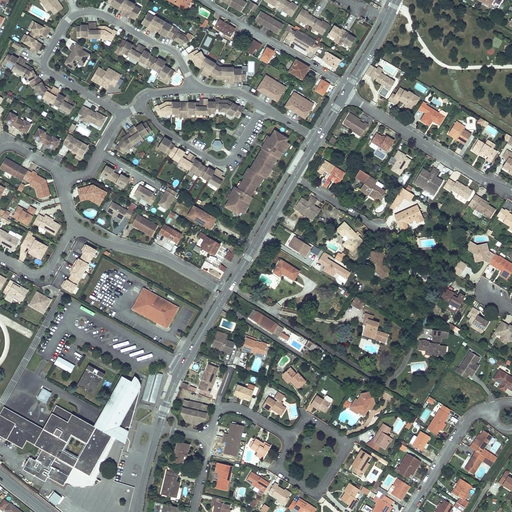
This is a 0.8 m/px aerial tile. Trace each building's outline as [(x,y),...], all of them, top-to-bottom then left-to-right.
[(40,0),(44,6),(48,6),(50,9),(59,3),(56,0),(55,0),(40,0)] [(120,6),(123,0),(108,0),(108,1),(112,3),(111,5),(115,7),(117,5),(118,6),(117,7),(119,8),(120,6)] [(136,2),(132,0),(123,0),(120,6),(123,8),(122,10),(126,12),(128,9),(131,11),(136,2)] [(167,0),(185,10),(190,0),(167,0)] [(247,2),(243,0),(223,0),(242,11),(247,2)] [(267,0),(267,1),(277,7),(278,5),(285,9),(284,11),(294,17),(300,7),(296,4),(295,5),(293,4),(286,0),(267,0)] [(143,6),(136,2),(131,11),(128,9),(126,12),(130,14),(131,12),(137,16),(143,6)] [(63,8),(59,3),(50,9),(54,14),(63,8)] [(304,9),(298,19),(308,25),(309,24),(316,27),(315,29),(325,35),(331,25),(327,23),(326,24),(324,22),(310,14),(308,13),(308,11),(304,9)] [(279,33),(284,25),(261,11),(256,20),(279,33)] [(151,22),(154,17),(147,13),(142,23),(148,26),(147,29),(150,30),(154,24),(151,22)] [(154,16),(154,17),(151,22),(154,24),(150,30),(154,33),(156,29),(157,27),(160,29),(165,22),(154,16)] [(231,37),(235,29),(219,19),(214,28),(231,37)] [(92,30),(88,30),(88,36),(88,38),(100,37),(100,30),(99,30),(99,28),(96,28),(96,26),(96,22),(92,23),(92,30)] [(168,24),(165,22),(160,29),(159,31),(161,32),(162,32),(163,32),(162,34),(166,36),(167,35),(171,37),(176,29),(176,28),(172,26),(171,27),(168,25),(168,24)] [(43,27),(36,23),(32,29),(33,30),(31,33),(37,37),(39,33),(40,34),(44,36),(48,30),(43,27)] [(81,26),(77,27),(77,34),(81,34),(81,36),(88,36),(88,30),(92,30),(92,23),(88,23),(88,25),(81,25),(81,26)] [(51,28),(44,24),(43,27),(48,30),(44,36),(45,37),(51,28)] [(112,40),(117,32),(113,29),(112,31),(107,28),(107,27),(105,26),(99,26),(99,28),(99,30),(100,30),(100,37),(103,37),(107,40),(109,38),(112,40)] [(345,43),(352,48),(358,39),(355,37),(352,36),(353,35),(342,28),(341,29),(339,28),(336,26),(331,35),(338,39),(336,42),(344,46),(345,43)] [(179,31),(176,29),(171,37),(177,40),(179,42),(180,42),(182,45),(188,41),(186,37),(178,33),(179,31)] [(296,42),(300,45),(305,47),(307,44),(311,47),(310,50),(315,53),(319,47),(314,43),(315,41),(301,32),(300,34),(296,32),(295,32),(291,30),(290,32),(287,37),(291,39),(290,41),(295,43),(296,42)] [(28,36),(24,42),(32,46),(37,49),(41,43),(36,41),(35,40),(37,37),(31,33),(29,36),(28,36)] [(203,46),(209,47),(212,37),(206,36),(203,46)] [(122,39),(115,52),(120,54),(121,51),(124,53),(127,55),(132,47),(133,45),(122,39)] [(259,43),(251,39),(245,50),(252,54),(259,43)] [(32,46),(30,50),(36,53),(42,44),(41,43),(37,49),(32,46)] [(75,46),(72,44),(70,48),(73,50),(70,56),(71,56),(70,58),(68,58),(65,64),(74,69),(78,63),(78,62),(81,62),(87,52),(82,49),(75,46)] [(142,46),(138,44),(136,47),(135,49),(132,47),(127,55),(138,61),(138,60),(141,55),(138,53),(142,46)] [(145,48),(142,46),(138,53),(141,55),(138,60),(145,64),(146,61),(150,63),(153,57),(150,55),(151,54),(144,50),(145,48)] [(267,63),(274,51),(266,46),(259,58),(267,63)] [(202,64),(205,59),(204,58),(201,52),(199,53),(197,50),(189,54),(191,58),(192,57),(195,62),(194,62),(195,64),(201,68),(202,66),(203,64),(202,64)] [(90,54),(87,52),(81,62),(78,62),(78,63),(83,66),(90,54)] [(327,52),(323,59),(328,62),(328,63),(336,68),(340,60),(327,52)] [(19,65),(23,59),(19,57),(18,59),(12,55),(11,56),(8,55),(4,61),(7,63),(6,65),(13,69),(16,63),(19,65)] [(162,60),(158,58),(157,59),(153,57),(150,63),(148,66),(152,68),(153,67),(157,69),(156,71),(160,73),(164,65),(165,63),(163,62),(163,63),(161,62),(162,60)] [(26,61),(23,59),(19,65),(16,63),(13,69),(12,70),(22,76),(23,75),(26,69),(25,69),(26,67),(23,66),(24,64),(26,61)] [(215,65),(205,59),(202,64),(203,64),(202,66),(204,67),(203,69),(201,72),(205,75),(209,68),(212,70),(215,65)] [(309,67),(296,60),(290,71),(301,77),(304,72),(306,73),(309,67)] [(32,69),(27,65),(26,67),(25,69),(26,69),(23,75),(22,76),(24,77),(27,82),(29,80),(31,84),(39,79),(37,75),(36,76),(33,71),(32,69)] [(175,71),(164,65),(160,73),(159,75),(162,77),(165,78),(163,81),(168,83),(175,71)] [(220,68),(215,65),(212,70),(209,68),(205,75),(208,77),(210,73),(215,77),(217,79),(223,79),(223,76),(223,75),(222,75),(222,68),(220,68)] [(382,69),(378,66),(372,75),(376,78),(375,79),(382,83),(384,84),(383,86),(389,90),(395,81),(380,72),(382,69)] [(106,71),(99,67),(92,79),(99,84),(101,82),(109,86),(111,83),(115,86),(122,75),(117,72),(115,76),(106,71)] [(108,67),(106,71),(115,76),(117,72),(108,67)] [(230,75),(234,75),(234,69),(234,68),(222,68),(222,75),(223,75),(223,76),(226,76),(226,79),(226,82),(230,82),(230,75)] [(230,75),(230,82),(234,82),(234,80),(240,80),(240,79),(244,79),(244,72),(241,72),(241,69),(234,69),(234,75),(230,75)] [(279,98),(285,87),(278,83),(274,84),(274,80),(266,75),(260,86),(262,88),(263,87),(266,89),(264,91),(268,94),(272,96),(274,94),(277,96),(276,96),(279,98)] [(324,96),(330,83),(321,78),(314,90),(324,96)] [(43,85),(39,79),(31,84),(37,94),(39,93),(44,96),(47,90),(44,88),(44,87),(43,85)] [(50,92),(47,90),(44,96),(42,98),(53,104),(56,97),(53,95),(57,89),(53,87),(51,90),(50,92)] [(408,92),(400,87),(396,93),(392,100),(397,103),(400,97),(407,101),(406,103),(412,106),(413,104),(416,103),(419,99),(413,95),(413,92),(409,90),(408,92)] [(57,89),(53,95),(56,97),(53,104),(59,107),(65,98),(59,94),(60,91),(57,89)] [(307,115),(313,104),(306,100),(302,101),(301,97),(294,92),(288,103),(290,105),(291,104),(294,106),(292,108),(296,111),(300,113),(302,111),(305,113),(304,113),(307,115)] [(74,98),(67,95),(65,98),(59,107),(70,113),(74,106),(71,104),(72,102),(74,98)] [(200,106),(196,105),(196,114),(207,114),(207,113),(208,107),(204,107),(204,100),(200,99),(200,103),(200,106)] [(220,99),(215,99),(215,102),(215,109),(219,109),(219,111),(224,112),(226,113),(232,103),(228,100),(226,100),(226,101),(220,101),(220,99)] [(208,100),(204,100),(204,107),(208,107),(207,113),(215,113),(215,109),(215,102),(208,102),(208,100)] [(427,102),(423,100),(418,108),(422,110),(422,109),(424,107),(427,109),(430,105),(427,103),(427,102)] [(158,106),(155,108),(159,116),(163,114),(164,116),(169,114),(171,114),(172,103),(166,102),(164,104),(159,107),(158,106)] [(184,103),(172,103),(171,114),(175,114),(179,114),(179,117),(184,117),(184,103)] [(196,103),(184,103),(184,117),(188,117),(188,114),(192,114),(196,114),(196,105),(196,103)] [(239,107),(232,103),(226,113),(233,117),(234,115),(238,117),(242,110),(244,108),(240,105),(239,107)] [(83,105),(78,114),(82,116),(80,119),(88,124),(90,121),(100,127),(106,118),(96,112),(96,113),(95,115),(93,114),(94,112),(86,108),(87,107),(83,105)] [(426,111),(421,119),(429,125),(433,120),(439,124),(445,115),(430,105),(427,109),(426,111)] [(5,121),(15,127),(19,120),(16,118),(17,116),(10,112),(5,121)] [(360,119),(349,112),(348,114),(359,120),(360,119)] [(359,120),(348,114),(343,122),(353,128),(362,134),(368,123),(364,121),(363,123),(359,120)] [(23,122),(19,120),(15,127),(25,133),(30,124),(23,120),(23,122)] [(456,121),(450,131),(458,136),(457,139),(465,144),(471,134),(463,129),(465,126),(456,121)] [(135,125),(131,128),(135,134),(139,132),(142,137),(149,133),(147,130),(150,128),(146,122),(143,124),(142,123),(136,127),(135,125)] [(135,134),(131,128),(128,130),(130,133),(131,135),(129,136),(130,138),(129,138),(133,145),(143,138),(142,137),(139,132),(135,134)] [(33,138),(44,144),(48,136),(45,134),(45,133),(38,129),(33,138)] [(234,211),(238,214),(241,209),(242,207),(245,209),(250,202),(249,202),(253,195),(251,195),(253,192),(255,188),(257,184),(256,183),(262,174),(265,176),(270,166),(271,167),(273,163),(276,159),(278,156),(279,157),(283,151),(284,152),(288,144),(285,143),(286,140),(288,138),(283,135),(284,134),(275,129),(271,136),(270,135),(267,138),(265,142),(263,145),(268,148),(266,150),(265,149),(258,160),(257,159),(251,169),(249,167),(243,177),(244,178),(238,188),(240,189),(238,191),(237,190),(234,188),(232,191),(233,192),(229,199),(225,206),(234,211)] [(448,133),(457,139),(458,136),(450,131),(448,133)] [(73,136),(68,134),(63,143),(67,146),(67,147),(73,150),(82,156),(88,146),(73,137),(73,136)] [(376,134),(371,141),(387,151),(394,140),(386,135),(386,136),(385,138),(382,137),(376,134)] [(129,136),(128,135),(122,138),(121,140),(122,140),(119,146),(118,145),(116,149),(125,153),(126,150),(129,151),(131,146),(133,145),(129,138),(130,138),(129,136)] [(51,138),(48,136),(44,144),(54,149),(59,141),(52,137),(51,138)] [(174,147),(175,146),(171,143),(172,142),(168,139),(167,141),(165,140),(166,139),(164,138),(158,148),(162,150),(162,149),(166,151),(165,152),(169,155),(174,147)] [(216,151),(223,146),(219,139),(211,144),(216,151)] [(478,139),(472,150),(478,154),(480,151),(483,152),(488,156),(486,159),(491,161),(497,151),(493,148),(485,143),(478,139)] [(487,140),(485,143),(493,148),(495,145),(487,140)] [(178,149),(174,147),(169,155),(169,156),(179,162),(183,156),(184,154),(185,153),(179,148),(178,149)] [(511,175),(511,151),(507,149),(503,155),(507,158),(503,166),(507,169),(509,170),(508,172),(511,175)] [(82,156),(73,150),(72,152),(77,155),(75,157),(80,159),(82,156)] [(409,158),(405,156),(401,153),(402,152),(398,150),(394,157),(397,159),(391,169),(399,175),(404,167),(403,167),(409,158)] [(193,155),(190,153),(188,156),(186,158),(183,156),(179,162),(179,163),(189,170),(189,169),(192,163),(189,161),(193,155)] [(197,157),(193,155),(189,161),(192,163),(189,169),(196,173),(197,170),(201,172),(204,166),(201,164),(202,163),(195,159),(197,157)] [(11,161),(5,157),(0,166),(0,167),(22,180),(28,170),(17,164),(16,165),(10,162),(11,161)] [(324,158),(317,169),(325,174),(324,176),(322,175),(319,181),(326,185),(330,179),(329,179),(330,177),(338,181),(345,170),(324,158)] [(105,166),(100,175),(123,188),(128,179),(120,175),(119,176),(112,172),(113,171),(105,166)] [(208,168),(204,166),(201,172),(204,174),(202,177),(209,181),(213,175),(216,177),(220,170),(216,168),(215,171),(208,167),(208,168)] [(423,168),(414,182),(423,188),(436,168),(433,166),(430,172),(423,168)] [(439,170),(436,168),(423,188),(434,195),(443,180),(436,175),(439,170)] [(223,173),(220,170),(216,177),(213,175),(209,181),(219,188),(224,180),(220,178),(222,176),(223,173)] [(357,176),(366,180),(368,178),(369,176),(369,175),(362,170),(359,170),(357,176)] [(36,173),(32,171),(27,180),(31,182),(32,180),(35,182),(33,186),(35,188),(38,196),(40,197),(50,195),(46,183),(45,183),(44,182),(45,180),(35,174),(36,173)] [(405,184),(409,176),(404,174),(401,182),(405,184)] [(447,188),(452,179),(449,177),(445,183),(443,186),(447,188)] [(366,180),(361,189),(369,194),(371,192),(381,199),(386,191),(382,188),(376,184),(376,183),(368,178),(366,180)] [(473,190),(457,179),(455,181),(452,179),(447,188),(451,190),(452,189),(458,192),(456,195),(465,200),(466,198),(467,199),(473,190)] [(103,200),(108,193),(94,185),(79,189),(81,199),(87,197),(88,195),(98,201),(99,198),(103,200)] [(134,194),(152,204),(155,197),(152,195),(153,193),(139,185),(134,194)] [(176,192),(168,187),(158,204),(166,209),(176,192)] [(403,187),(396,198),(401,201),(404,197),(411,200),(415,194),(412,193),(405,189),(405,188),(403,187)] [(371,192),(369,194),(380,201),(381,199),(371,192)] [(479,195),(475,193),(468,204),(472,206),(479,195)] [(100,205),(103,200),(99,198),(98,201),(88,195),(87,197),(81,199),(82,201),(89,199),(100,205)] [(479,195),(472,206),(490,217),(495,208),(488,204),(482,200),(483,198),(479,195)] [(305,202),(306,200),(301,198),(295,209),(315,221),(321,209),(317,207),(316,209),(312,206),(313,205),(315,206),(318,200),(311,196),(308,202),(309,203),(308,204),(305,202)] [(401,201),(396,198),(393,203),(390,201),(387,206),(390,208),(391,207),(394,209),(396,205),(398,206),(401,201)] [(113,202),(108,211),(123,220),(128,211),(113,202)] [(193,217),(204,224),(206,221),(212,225),(216,219),(193,205),(188,215),(192,218),(193,217)] [(415,206),(405,210),(396,215),(402,229),(408,226),(407,222),(416,219),(417,222),(424,219),(417,205),(415,206)] [(28,213),(17,207),(12,216),(27,224),(36,209),(31,207),(28,213)] [(509,211),(505,208),(504,209),(499,217),(503,219),(502,221),(510,225),(511,226),(511,214),(508,212),(509,211)] [(33,222),(39,226),(44,216),(39,213),(33,222)] [(49,217),(45,215),(44,216),(39,226),(55,234),(60,225),(53,221),(48,218),(49,217)] [(159,226),(139,215),(133,225),(137,227),(137,226),(144,230),(143,231),(153,236),(159,226)] [(206,221),(204,224),(203,225),(210,229),(212,225),(206,221)] [(337,229),(344,236),(345,234),(350,238),(346,241),(344,244),(354,254),(365,243),(359,236),(356,233),(345,222),(337,229)] [(165,225),(160,233),(170,238),(172,235),(174,236),(173,237),(175,238),(174,241),(179,243),(183,235),(165,225)] [(14,237),(0,228),(0,242),(5,245),(6,244),(8,245),(7,247),(13,250),(19,239),(14,237)] [(21,244),(26,246),(31,236),(33,233),(29,230),(21,244)] [(206,236),(200,233),(198,236),(204,240),(199,248),(201,249),(213,256),(219,244),(206,236)] [(36,238),(31,236),(26,246),(30,249),(37,253),(35,256),(40,259),(47,246),(35,239),(36,238)] [(295,237),(290,245),(306,255),(311,247),(295,237)] [(225,242),(212,264),(219,267),(231,245),(225,242)] [(488,262),(493,254),(490,252),(488,253),(485,243),(471,246),(475,261),(484,258),(485,260),(488,262)] [(97,249),(88,244),(87,244),(85,249),(84,251),(85,251),(81,258),(80,257),(79,259),(76,264),(75,265),(72,270),(71,272),(73,273),(69,279),(68,279),(67,280),(64,285),(63,286),(73,291),(97,249)] [(170,244),(167,249),(174,253),(177,248),(170,244)] [(237,256),(231,252),(226,259),(232,263),(237,256)] [(372,264),(377,270),(384,279),(392,272),(383,261),(383,252),(372,252),(372,264)] [(326,255),(323,261),(333,268),(331,271),(342,278),(348,269),(326,255)] [(511,263),(498,255),(492,265),(501,270),(500,272),(508,277),(511,269),(511,263)] [(361,256),(354,268),(360,272),(363,267),(361,266),(364,259),(361,256)] [(282,260),(274,272),(280,276),(283,272),(294,280),(300,271),(282,260)] [(461,274),(464,277),(471,270),(468,267),(461,274)] [(384,279),(377,270),(374,272),(381,281),(384,279)] [(14,282),(10,279),(4,289),(8,291),(6,294),(14,298),(14,297),(21,301),(28,290),(20,286),(20,287),(13,283),(14,282)] [(177,306),(143,287),(132,307),(157,321),(157,319),(167,324),(177,306)] [(440,298),(443,300),(449,289),(446,287),(440,298)] [(443,300),(448,303),(457,308),(464,296),(459,293),(458,295),(454,293),(454,292),(449,289),(443,300)] [(43,295),(37,291),(29,304),(40,311),(42,306),(46,308),(51,300),(51,299),(47,297),(47,298),(42,296),(43,295)] [(365,302),(355,296),(351,303),(360,309),(365,302)] [(457,308),(448,303),(445,307),(455,312),(457,308)] [(472,306),(466,315),(470,317),(475,308),(472,306)] [(470,317),(468,320),(472,323),(483,330),(489,321),(478,314),(479,311),(475,308),(470,317)] [(374,316),(366,313),(364,318),(366,318),(368,319),(366,325),(364,332),(375,335),(375,337),(387,341),(389,334),(378,330),(380,322),(373,320),(374,316)] [(262,314),(257,322),(273,333),(278,324),(262,314)] [(501,320),(494,331),(498,333),(504,323),(501,320)] [(482,331),(483,330),(472,323),(471,324),(482,331)] [(504,323),(498,333),(502,336),(503,334),(508,338),(511,339),(511,325),(509,324),(508,325),(504,323)] [(229,335),(217,331),(216,335),(217,335),(227,339),(229,335)] [(217,335),(214,344),(224,348),(223,350),(232,353),(236,343),(227,340),(227,339),(217,335)] [(243,348),(252,352),(253,350),(263,354),(266,346),(269,347),(270,344),(261,341),(261,344),(256,342),(256,341),(247,338),(243,348)] [(310,340),(309,340),(306,346),(311,349),(310,351),(313,352),(314,351),(317,353),(321,348),(321,347),(310,340)] [(421,341),(420,340),(419,345),(418,345),(418,350),(426,351),(428,351),(431,354),(431,355),(438,356),(438,355),(442,356),(443,352),(446,352),(446,346),(439,346),(439,342),(432,341),(432,343),(429,343),(429,342),(427,341),(426,341),(422,340),(421,341)] [(458,366),(456,370),(467,377),(469,374),(472,376),(478,365),(475,363),(479,357),(470,351),(460,367),(458,366)] [(76,364),(59,355),(55,362),(71,371),(76,364)] [(209,364),(203,379),(202,382),(199,388),(211,392),(213,387),(211,386),(215,376),(219,367),(209,364)] [(87,369),(78,385),(93,394),(102,378),(87,369)] [(283,377),(286,380),(290,380),(290,381),(291,380),(297,386),(300,387),(306,381),(298,372),(296,374),(294,371),(292,372),(289,369),(283,373),(283,377)] [(494,378),(500,382),(506,373),(499,369),(494,378)] [(155,403),(162,374),(149,371),(142,400),(155,403)] [(511,377),(506,373),(500,382),(502,384),(507,386),(511,389),(511,377)] [(42,449),(36,461),(29,457),(23,469),(45,481),(47,477),(63,486),(65,483),(74,467),(90,476),(112,436),(116,438),(118,439),(124,429),(123,429),(124,428),(125,428),(125,427),(126,427),(127,426),(129,427),(140,390),(130,384),(132,381),(123,376),(94,426),(57,405),(43,429),(4,407),(0,413),(0,435),(22,448),(27,440),(42,449)] [(132,381),(130,384),(140,390),(140,389),(140,387),(140,385),(140,384),(139,382),(138,381),(137,379),(136,378),(135,377),(132,381)] [(234,395),(240,397),(240,396),(245,398),(250,400),(254,391),(238,385),(234,395)] [(42,387),(37,398),(46,403),(51,392),(42,387)] [(356,399),(352,405),(360,409),(358,412),(364,416),(368,410),(367,407),(370,406),(371,407),(375,402),(372,390),(361,393),(363,398),(364,397),(365,400),(360,401),(357,400),(356,399)] [(282,405),(280,403),(281,401),(285,395),(278,392),(275,397),(277,399),(276,401),(268,397),(263,406),(270,411),(272,407),(275,409),(274,410),(282,415),(286,407),(282,405)] [(323,399),(317,395),(311,404),(318,408),(319,407),(320,405),(327,410),(331,403),(324,399),(323,399)] [(17,396),(14,403),(22,407),(25,399),(17,396)] [(426,401),(431,404),(434,399),(429,396),(426,401)] [(185,400),(181,412),(184,413),(183,416),(186,422),(196,425),(202,421),(203,418),(206,419),(209,406),(185,400)] [(32,405),(29,412),(38,416),(42,410),(32,405)] [(352,405),(350,409),(357,414),(358,412),(360,409),(352,405)] [(444,406),(444,405),(441,409),(448,414),(451,410),(444,406)] [(440,409),(427,429),(437,435),(440,429),(442,426),(444,423),(449,415),(448,414),(441,409),(440,409)] [(228,447),(226,447),(225,453),(237,455),(244,425),(232,423),(230,428),(232,428),(231,434),(229,434),(224,433),(223,441),(227,442),(229,442),(228,447)] [(391,429),(384,424),(375,438),(384,443),(387,445),(389,442),(388,440),(390,437),(387,435),(391,429)] [(480,435),(474,443),(483,449),(492,436),(483,430),(480,435)] [(421,431),(417,437),(413,443),(412,444),(422,450),(423,447),(426,443),(430,436),(421,431)] [(116,438),(112,436),(90,476),(74,467),(65,483),(67,484),(71,485),(76,486),(82,486),(87,486),(92,485),(98,483),(101,482),(96,479),(116,438)] [(270,446),(264,442),(256,437),(251,446),(258,451),(265,455),(270,446)] [(384,443),(375,438),(373,441),(385,448),(387,445),(384,443)] [(175,448),(172,459),(183,462),(184,456),(186,451),(188,452),(190,444),(178,441),(176,449),(175,448)] [(486,451),(483,449),(474,443),(473,442),(470,447),(471,448),(473,449),(476,451),(482,454),(483,455),(486,451)] [(407,447),(405,446),(400,443),(399,445),(397,447),(405,451),(407,447)] [(359,474),(361,470),(367,461),(370,455),(361,450),(356,458),(357,459),(353,465),(356,467),(353,471),(359,474)] [(256,455),(263,459),(265,455),(258,451),(256,455)] [(471,458),(465,468),(474,474),(483,461),(485,457),(483,455),(482,454),(476,451),(471,458)] [(408,478),(411,474),(420,460),(411,454),(410,455),(408,453),(400,467),(398,466),(396,470),(408,478)] [(380,457),(375,454),(374,456),(379,459),(379,460),(386,465),(388,462),(380,458),(380,457)] [(462,466),(465,468),(471,458),(468,457),(462,466)] [(483,461),(491,466),(494,462),(485,457),(483,461)] [(420,460),(411,474),(413,475),(422,461),(420,460)] [(367,461),(361,470),(364,472),(369,463),(367,461)] [(219,462),(217,472),(220,472),(219,475),(216,487),(227,490),(232,466),(219,462)] [(177,476),(178,473),(180,474),(181,469),(171,467),(170,471),(168,471),(162,493),(169,495),(170,492),(177,493),(180,482),(176,481),(175,482),(173,481),(173,480),(171,479),(172,475),(177,476)] [(266,480),(260,476),(252,471),(246,480),(260,488),(256,493),(261,496),(264,491),(271,481),(267,479),(266,480)] [(498,482),(511,491),(511,478),(507,476),(508,473),(505,471),(498,482)] [(390,492),(391,493),(400,480),(398,478),(390,492)] [(377,479),(372,487),(384,495),(385,496),(388,492),(378,486),(381,482),(377,479)] [(452,493),(453,493),(462,480),(460,479),(452,493)] [(272,494),(278,498),(285,502),(288,497),(292,491),(285,487),(279,483),(280,482),(276,480),(269,490),(273,493),(272,494)] [(400,480),(391,493),(401,499),(409,485),(400,480)] [(462,480),(453,493),(462,499),(463,498),(471,486),(462,480)] [(345,494),(344,494),(340,499),(348,504),(347,506),(351,509),(357,499),(354,497),(359,489),(349,482),(344,490),(345,491),(346,492),(345,494)] [(409,485),(401,499),(402,500),(410,486),(409,485)] [(362,486),(359,491),(367,495),(370,490),(362,486)] [(471,486),(463,498),(465,500),(469,493),(468,492),(472,487),(471,486)] [(80,511),(54,491),(48,499),(63,511),(80,511)] [(382,499),(373,511),(385,511),(391,505),(393,501),(385,496),(384,495),(382,499)] [(285,502),(278,498),(276,499),(285,505),(290,498),(288,497),(285,502)] [(372,511),(373,511),(382,499),(379,497),(374,504),(376,505),(372,511)] [(0,508),(4,511),(9,504),(4,500),(0,505),(0,508)] [(293,500),(288,508),(292,510),(293,508),(299,511),(302,511),(313,511),(316,509),(307,503),(306,504),(298,500),(297,502),(293,500)] [(214,505),(212,511),(225,511),(227,508),(229,508),(230,504),(217,501),(216,506),(214,505)] [(437,511),(450,511),(454,506),(445,501),(442,504),(439,510),(437,511)] [(456,502),(454,506),(462,511),(464,510),(466,508),(460,504),(459,504),(456,502)] [(265,511),(269,506),(264,503),(260,509),(265,511)]
